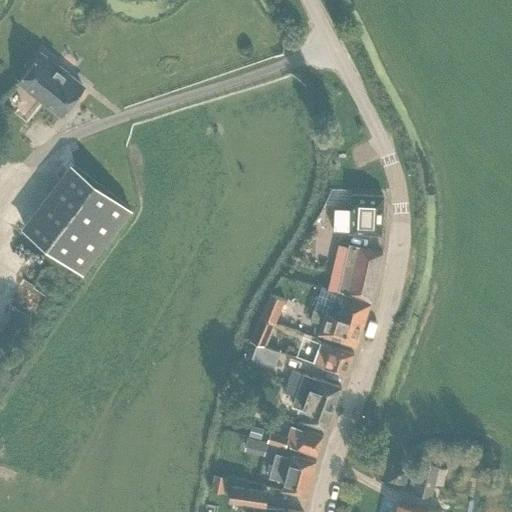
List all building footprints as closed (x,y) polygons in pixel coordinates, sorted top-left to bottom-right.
[(40,55),(19,81),(62,115),(83,88),(40,55)] [(75,167),(22,237),(77,278),(130,208),(75,167)] [(351,195),(350,209),(334,208),(333,230),(349,231),(349,233),(381,235),(383,197),(351,195)] [(382,253),(349,245),(337,291),(347,293),(371,301),(382,253)] [(371,301),(347,293),(347,297),(321,289),(315,309),(363,325),(370,304),(371,301)] [(269,294),(261,316),(277,322),(285,301),(276,297),(269,294)] [(311,321),(323,325),(320,334),(356,346),(363,325),(315,309),(311,321)] [(277,322),(261,316),(250,341),(266,348),(277,322)] [(346,376),(354,354),(321,342),(313,364),(346,376)] [(280,353),(266,348),(257,344),(252,358),(275,367),(280,353)] [(295,395),(291,403),(308,410),(304,421),(325,430),(341,388),(320,379),(304,373),(292,368),(283,390),(295,395)] [(269,412),(266,420),(277,425),(281,418),(269,412)] [(273,444),(289,449),(290,448),(317,456),(323,436),(296,427),(293,438),(273,433),(270,443),(273,444)] [(307,496),(316,461),(291,455),(289,465),(273,461),(269,477),(285,480),(282,491),(307,496)] [(404,482),(408,465),(394,461),(390,479),(404,482)] [(438,468),(438,465),(419,461),(410,502),(429,506),(434,484),(438,468)] [(438,468),(434,484),(443,486),(447,470),(438,468)] [(224,493),(227,477),(215,475),(214,475),(211,491),(214,491),(224,493)] [(253,511),(299,511),(265,506),(267,491),(232,485),(230,500),(255,505),(253,511)]
